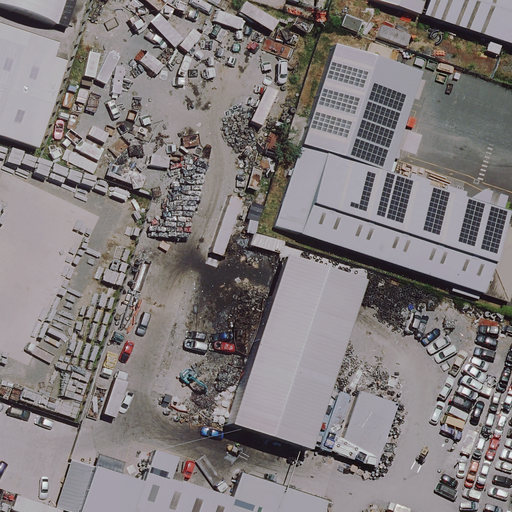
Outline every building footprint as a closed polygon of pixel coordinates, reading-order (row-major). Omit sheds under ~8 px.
[(367,0),(367,2),(416,18),(421,0),(367,0)] [(511,0),(425,0),(419,19),(511,49),(511,0)] [(0,140),(33,151),(61,65),(48,61),(52,47),(0,30),(0,140)] [(417,76),(331,48),(272,229),(505,304),(511,284),(511,230),(502,227),(506,215),(385,175),(417,76)] [(235,260),(207,252),(159,401),(186,410),(235,260)] [(357,288),(278,263),(224,432),(303,457),(357,288)] [(409,365),(370,352),(333,458),(372,471),(409,365)] [(92,470),(78,511),(320,511),(323,505),(238,477),(229,503),(166,482),(172,463),(149,455),(139,485),(92,470)]
